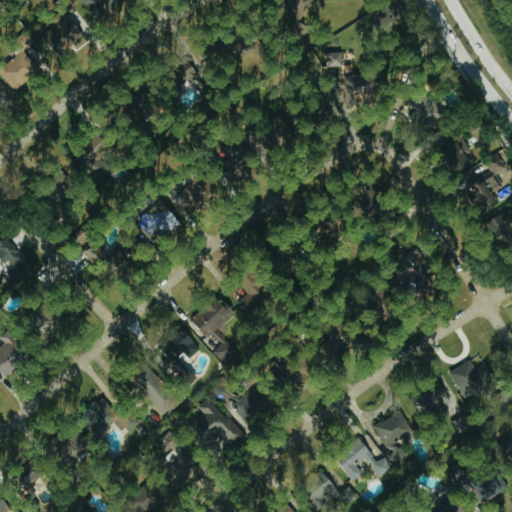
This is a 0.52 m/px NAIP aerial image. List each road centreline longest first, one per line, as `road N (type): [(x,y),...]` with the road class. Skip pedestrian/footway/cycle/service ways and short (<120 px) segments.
road 1 (residential): [(373,144),(327,162),(250,215),(0,433)]
road 2 (residential): [(213,511),(389,365),(511,287)]
road 3 (residential): [(0,161),(96,74),(198,0)]
road 4 (residential): [(511,343),(392,155),(373,144)]
road 5 (residential): [(117,327),(0,196)]
road 6 (tertiary): [(511,101),(447,0)]
